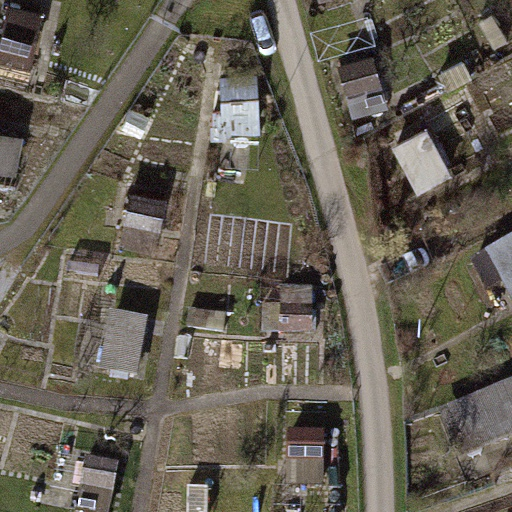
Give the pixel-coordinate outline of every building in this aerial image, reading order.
[(263,133),(265,76),(227,75),(226,132),(263,133)] [(421,185),(494,150),(471,103),(398,138),(421,185)] [(0,159),(22,163),(27,131),(0,126),(0,159)] [(137,190),(124,235),(157,244),(170,199),(137,190)] [(511,283),(511,236),(492,247),(511,283)] [(143,374),(153,315),(114,308),(104,366),(143,374)] [(511,382),(457,401),(472,443),(511,429),(511,382)] [(75,505),(105,511),(113,511),(125,462),(86,453),(75,505)]
